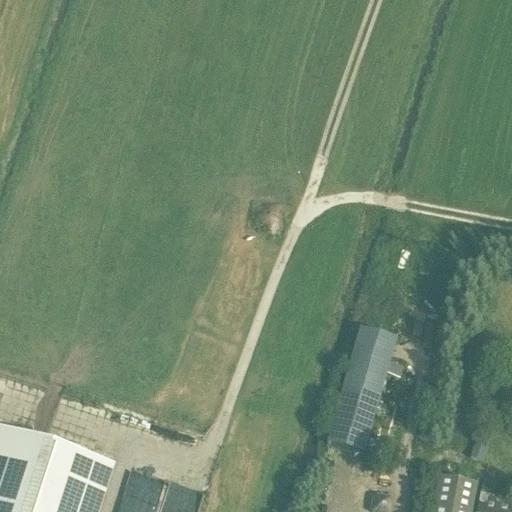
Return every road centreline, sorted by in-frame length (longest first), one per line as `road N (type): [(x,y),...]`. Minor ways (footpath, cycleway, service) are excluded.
road 1 (track): [(187,511),(300,218)]
road 2 (track): [(300,218),(375,0)]
road 3 (track): [(403,511),(406,437),(434,330)]
